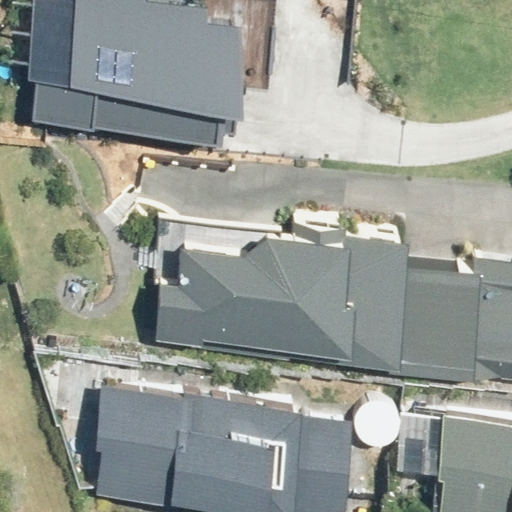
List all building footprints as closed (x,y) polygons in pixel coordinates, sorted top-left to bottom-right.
[(75,79),(74,140),(203,143),(205,68),(245,70),(245,0),(151,0),(152,8),(121,7),(119,80),(75,79)] [(289,0),(291,25),(321,24),(320,0),(289,0)] [(212,330),(350,338),(349,353),(397,357),(409,357),(415,260),(417,229),(281,220),(257,242),(187,238),(185,278),(163,277),(160,335),(212,337),(212,330)] [(511,255),(476,254),(476,264),(415,260),(409,357),(397,357),(397,366),(511,373),(511,255)] [(358,416),(308,410),(309,400),(105,378),(105,381),(92,381),(88,424),(102,426),(101,441),(106,442),(101,488),(181,497),(181,491),(265,500),(265,506),(300,509),(301,503),(348,509),(358,416)] [(511,511),(511,414),(451,408),(451,413),(407,408),(402,459),(445,465),(445,472),(451,472),(446,511),(511,511)]
